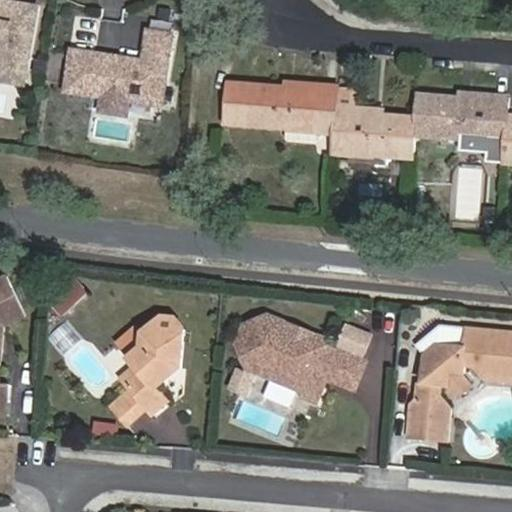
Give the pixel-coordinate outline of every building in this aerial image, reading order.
[(2,97),(24,101),(39,25),(7,18),(6,23),(0,22),(0,77),(5,79),(3,87),(2,97)] [(128,100),(160,105),(170,35),(147,31),(143,62),(71,52),(66,86),(102,92),(101,97),(128,100)] [(335,132),(339,86),(287,82),(286,87),(228,82),(225,121),(288,126),(288,129),(335,132)] [(101,97),(102,92),(66,86),(65,91),(101,97)] [(335,132),(334,153),(413,158),(415,136),(417,117),(385,115),(385,110),(356,107),(357,88),(339,86),(335,132)] [(487,162),(503,164),(507,115),(508,97),(461,94),(461,99),(419,96),(417,117),(415,136),(462,139),(461,152),(487,153),(487,162)] [(126,115),(128,100),(101,97),(99,111),(126,115)] [(511,115),(507,115),(503,164),(511,164),(511,115)] [(0,401),(11,402),(12,386),(1,385),(3,327),(26,317),(8,277),(0,280),(0,401)] [(179,367),(181,368),(185,330),(176,319),(161,318),(154,325),(155,327),(146,334),(144,332),(143,333),(140,351),(128,361),(134,369),(121,380),(133,395),(143,406),(149,414),(166,400),(157,389),(167,379),(168,371),(174,366),(179,367)] [(243,368),(282,384),(302,393),(299,399),(310,403),(319,400),(327,381),(337,355),(329,351),(326,340),(317,337),(306,342),(294,337),(290,327),(271,319),(248,325),(237,354),(243,368)] [(154,325),(144,332),(146,334),(155,327),(154,325)] [(317,337),(290,327),(294,337),(306,342),(317,337)] [(346,330),(339,349),(363,358),(370,339),(346,330)] [(453,391),(463,382),(464,368),(474,369),(486,381),(511,383),(511,334),(470,331),(467,352),(439,350),(425,361),(422,396),(414,406),(413,416),(430,418),(428,441),(449,443),(452,411),(441,399),(444,389),(453,391)] [(365,365),(337,355),(327,381),(354,392),(365,365)] [(167,379),(181,368),(179,367),(174,366),(168,371),(167,379)] [(472,391),(463,382),(453,391),(461,400),(472,391)] [(302,393),(282,384),(279,391),(299,399),(302,393)] [(143,406),(133,395),(114,412),(123,423),(143,406)] [(0,414),(10,415),(11,402),(0,401),(0,414)] [(411,440),(428,441),(430,418),(413,416),(411,440)]
